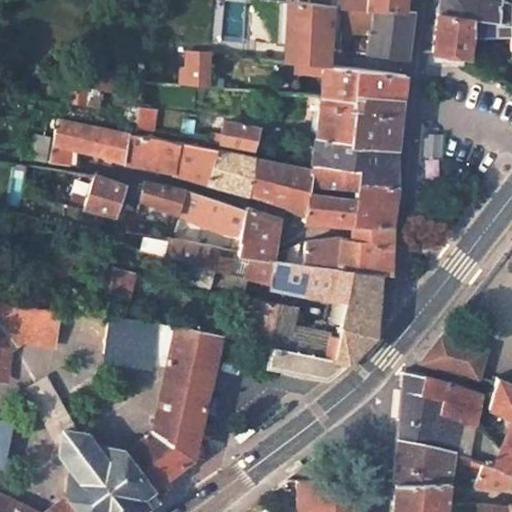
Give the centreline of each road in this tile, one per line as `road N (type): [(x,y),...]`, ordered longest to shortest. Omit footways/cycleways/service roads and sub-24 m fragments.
road 1 (residential): [(423,0),(395,304),(415,317)]
road 2 (secondary): [(351,391),(192,511)]
road 3 (secondary): [(511,197),(415,317)]
road 4 (residential): [(351,391),(379,421),(372,511)]
